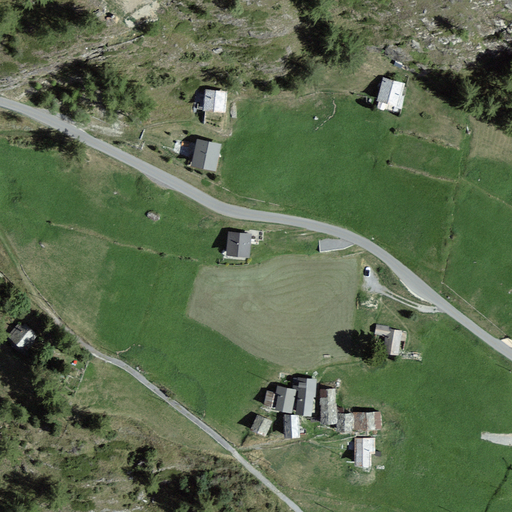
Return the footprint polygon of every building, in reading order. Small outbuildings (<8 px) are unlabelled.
[(402,84),(382,78),(374,101),(395,108),(402,84)] [(224,92),(202,89),(199,110),(222,112),(224,92)] [(220,144),(194,139),(189,166),(214,172),(220,144)] [(249,234),(227,232),(225,257),(248,258),(249,234)] [(19,323),(5,335),(19,350),(33,337),(19,323)] [(397,354),(401,331),(388,329),(388,327),(378,325),(377,333),(387,335),(384,352),(397,354)] [(309,414),(312,386),(295,383),(291,412),(309,414)] [(293,391),(274,386),(269,408),(288,412),(293,391)] [(336,389),(320,389),(321,423),(337,423),(336,389)] [(379,413),(357,413),(357,429),(379,429),(379,413)] [(255,414),(248,427),(263,435),(269,422),(255,414)] [(354,430),(354,414),(338,414),(338,430),(354,430)] [(300,415),(284,416),(284,438),(300,438),(300,415)] [(373,439),(352,439),(352,466),(368,466),(368,454),(373,454),(373,439)]
